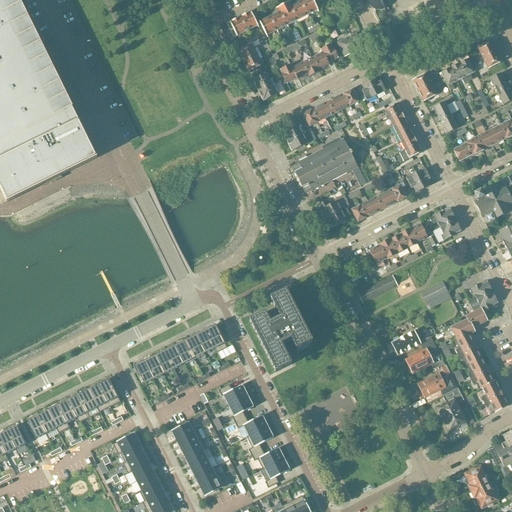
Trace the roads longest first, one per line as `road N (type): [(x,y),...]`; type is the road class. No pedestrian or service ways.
road 1 (unclassified): [(195,301),(45,0)]
road 2 (residential): [(425,475),(315,256)]
road 3 (residential): [(326,511),(222,307)]
road 4 (residential): [(108,347),(191,511)]
road 5 (residential): [(248,128),(386,57)]
road 6 (residential): [(452,187),(315,256)]
road 7 (residential): [(452,187),(386,57)]
road 8 (residential): [(315,256),(248,128)]
road 9 (residential): [(248,128),(184,0)]
road 10 (residential): [(511,301),(452,187)]
road 11 (unclassified): [(0,401),(108,347)]
